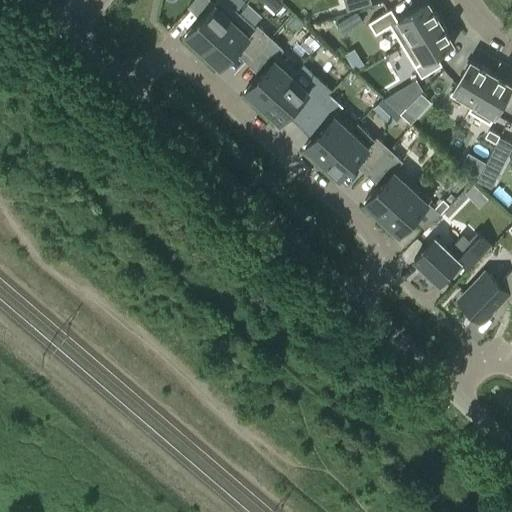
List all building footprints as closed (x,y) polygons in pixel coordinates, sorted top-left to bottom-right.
[(227,0),(216,0),(186,33),(203,49),(239,11),(227,0)] [(343,0),(347,10),(372,3),(371,0),(343,0)] [(376,33),(390,25),(402,45),(442,21),(429,0),(427,0),(398,18),(391,8),(369,21),(376,33)] [(239,11),(203,49),(220,66),(240,44),(253,56),(270,37),(257,25),(256,26),(239,11)] [(364,22),(357,11),(348,16),(354,27),(364,22)] [(442,21),(402,45),(415,66),(455,42),(442,21)] [(270,37),(253,56),(265,68),(245,89),(263,105),(292,74),(295,71),(278,55),(283,49),(270,37)] [(471,58),(450,94),(470,106),(471,106),(492,71),(471,58)] [(468,110),(490,123),(511,86),(511,82),(492,71),(471,106),(470,106),(468,110)] [(292,74),(263,105),(280,121),(309,90),(292,74)] [(330,93),(321,102),(327,107),(336,99),(330,93)] [(397,99),(392,105),(401,113),(406,107),(397,99)] [(406,107),(401,113),(410,122),(415,116),(406,107)] [(322,161),(355,126),(354,125),(337,110),(305,145),(322,161)] [(355,126),(322,161),(340,177),(359,156),(372,167),(390,148),(377,137),(375,139),(357,122),(354,125),(355,126)] [(489,129),(485,136),(496,142),(500,135),(489,129)] [(503,164),(511,146),(511,142),(500,136),(489,157),(503,164)] [(390,148),(372,167),(384,179),(365,200),(382,216),(415,181),(397,165),(402,160),(390,148)] [(457,191),(465,182),(457,175),(450,185),(457,191)] [(415,181),(382,216),(399,233),(432,198),(415,181)] [(450,193),(444,200),(449,204),(455,197),(450,193)] [(443,199),(435,207),(440,213),(449,204),(444,200),(443,199)] [(470,268),(491,247),(480,235),(472,244),(464,235),(449,250),(436,237),(414,259),(427,271),(425,272),(425,275),(432,282),(436,282),(438,280),(439,282),(461,260),(470,268)] [(477,316),(487,306),(501,319),(511,295),(511,268),(499,283),(486,270),(459,299),(477,316)]
